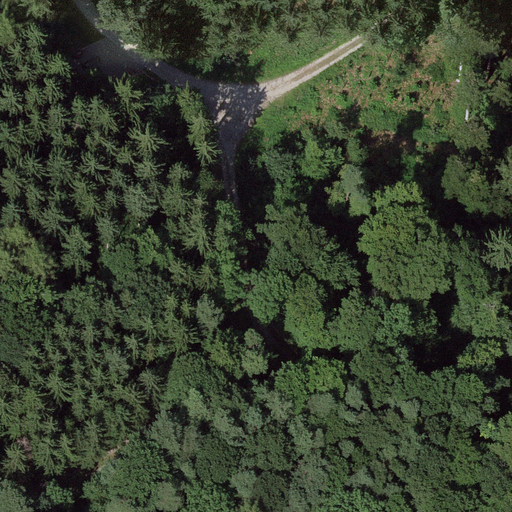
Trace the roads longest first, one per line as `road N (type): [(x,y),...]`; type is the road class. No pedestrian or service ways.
road 1 (track): [(224,110),(247,330),(122,447),(63,484),(0,500)]
road 2 (track): [(82,0),(143,59),(224,110),(416,0)]
road 3 (track): [(511,429),(428,428),(271,339)]
road 4 (track): [(335,511),(308,470),(271,339),(247,330)]
